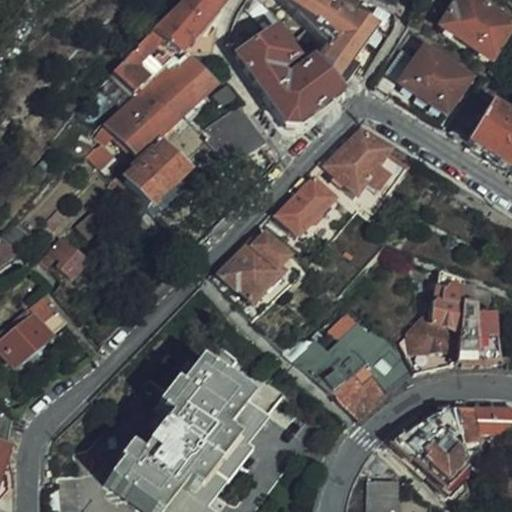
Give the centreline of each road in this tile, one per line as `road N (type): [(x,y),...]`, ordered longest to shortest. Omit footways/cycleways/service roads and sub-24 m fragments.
road 1 (residential): [(511,201),(384,116),(365,108),(345,119),(96,382),(37,433),(30,511)]
road 2 (secondary): [(511,389),(454,386),(403,404),(367,439),(334,494),(333,511)]
